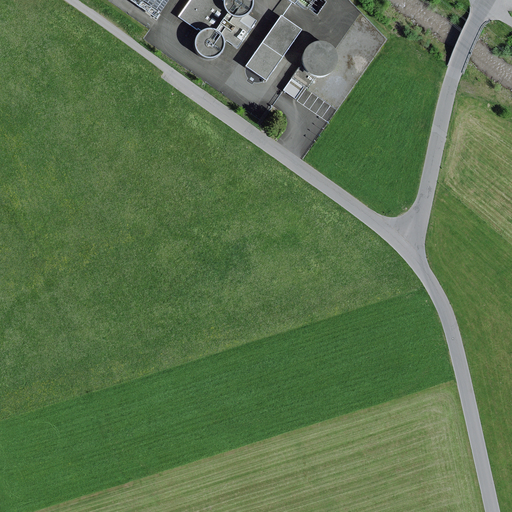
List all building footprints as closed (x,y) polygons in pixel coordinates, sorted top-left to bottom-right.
[(224,0),(189,0),(178,17),(199,32),(203,29),(208,27),(213,27),(218,29),(221,32),(224,36),(225,41),(226,40),(238,48),(252,28),(257,21),(248,14),(245,16),(240,17),(235,16),(231,14),(227,11),(224,10),(225,6),(224,1),(224,0)] [(235,16),(240,17),(245,16),(248,14),(249,14),(252,10),(254,5),(255,1),(254,0),(224,0),(224,1),(225,6),(227,11),(231,14),(235,16)] [(302,29),(281,15),(262,42),(283,57),(302,29)] [(206,57),(211,57),(216,56),(220,54),(223,50),(225,46),(225,41),(224,36),(221,32),(218,29),(213,27),(208,27),(203,29),(199,32),(196,36),(195,41),(196,47),(198,51),(202,55),(206,57)] [(318,76),(321,76),(327,75),(332,72),(336,68),(338,63),(338,57),(337,51),(334,46),(329,43),(324,41),(318,41),(312,42),(307,46),(304,51),(303,57),(303,63),(306,68),(310,73),(315,75),(318,76)] [(260,79),(263,78),(266,77),(268,74),(269,71),(270,68),(269,64),(267,61),(264,59),(260,58),(257,59),(253,60),(251,63),(249,66),(249,69),(249,72),(251,75),(253,77),(256,79),(260,79)] [(310,73),(306,68),(302,65),(301,67),(300,66),(284,90),(296,99),(304,87),(307,89),(318,76),(315,75),(310,73)]
